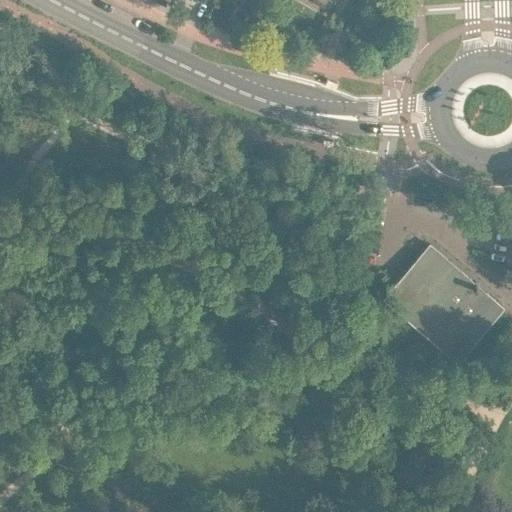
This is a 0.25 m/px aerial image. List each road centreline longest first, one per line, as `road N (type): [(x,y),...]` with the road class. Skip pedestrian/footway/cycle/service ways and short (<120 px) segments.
road 1 (secondary): [(315,114),(220,83),(41,0)]
road 2 (secondary): [(315,114),(372,130),(442,130)]
road 3 (secondary): [(438,101),(315,114)]
